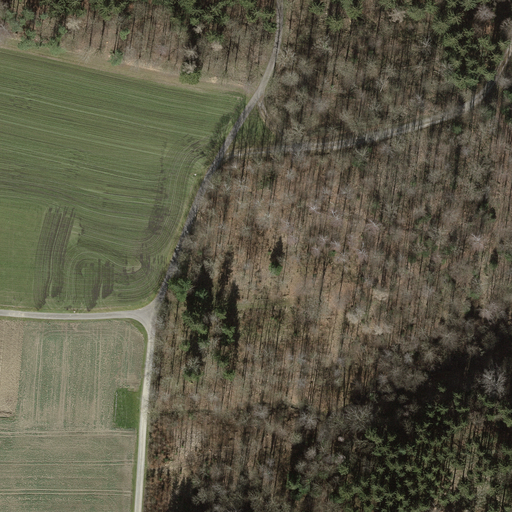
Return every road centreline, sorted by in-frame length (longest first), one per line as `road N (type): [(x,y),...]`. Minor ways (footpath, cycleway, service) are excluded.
road 1 (track): [(511,196),(477,249),(436,268),(285,302),(157,304)]
road 2 (track): [(154,313),(210,173),(268,74),(279,0)]
road 3 (track): [(511,45),(480,96),(452,114),(357,140),(235,153),(216,163)]
road 4 (track): [(154,313),(138,511)]
road 5 (track): [(154,313),(0,312)]
